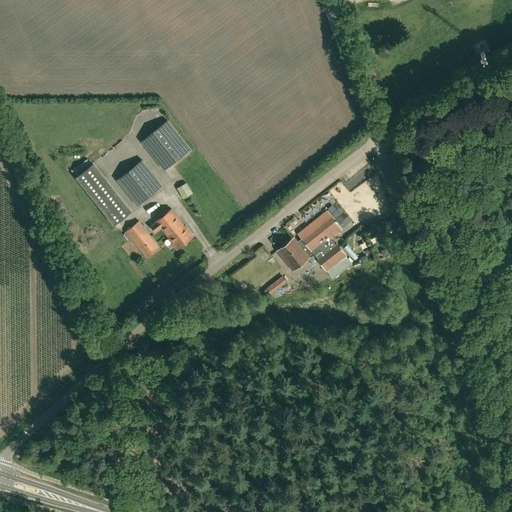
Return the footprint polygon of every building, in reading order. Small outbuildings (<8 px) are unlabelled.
[(142,142),(165,170),(191,149),(168,122),(142,142)] [(138,205),(162,185),(142,160),(117,180),(138,205)] [(155,221),(156,221),(150,226),(155,232),(161,228),(177,248),(193,236),(171,208),(155,221)] [(337,243),(330,249),(325,243),(341,230),(331,217),(298,242),(294,238),(278,250),(292,269),(309,257),(308,256),(312,253),(328,272),(348,257),(337,243)] [(147,258),(159,248),(138,222),(126,231),(147,258)] [(390,226),(382,229),(385,242),(394,239),(390,226)] [(287,281),(283,275),(266,287),(271,294),(287,281)]
